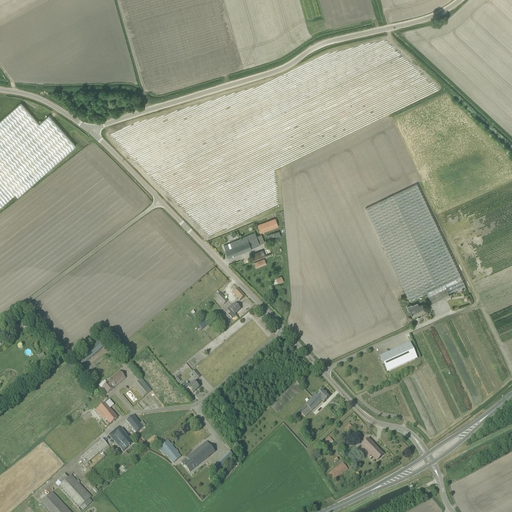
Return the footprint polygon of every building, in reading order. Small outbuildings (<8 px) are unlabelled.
[(18,197),(76,146),(49,116),(39,124),(21,103),(0,121),(0,177),(15,194),(18,197)] [(0,207),(15,194),(0,177),(0,207)] [(427,293),(428,297),(446,289),(449,293),(465,285),(417,184),(365,209),(409,301),(427,293)] [(257,226),(258,228),(260,233),(278,226),(275,219),(257,226)] [(279,231),(266,235),(268,240),(280,236),(279,231)] [(228,258),(242,252),(260,245),(255,233),(224,246),(228,258)] [(263,250),(251,255),(253,261),(265,256),(263,250)] [(264,259),(253,263),(256,269),(266,265),(264,259)] [(243,293),(238,288),(233,293),(240,300),(245,295),(243,293)] [(450,296),(449,293),(446,289),(428,297),(432,305),(450,296)] [(227,301),(223,296),(220,294),(216,297),(223,305),(227,301)] [(235,315),(235,314),(240,309),(235,304),(233,307),(232,306),(229,308),(229,309),(227,310),(230,313),(228,315),(232,319),(235,315)] [(422,305),(419,306),(414,308),(412,305),(411,305),(407,307),(409,311),(410,311),(413,317),(419,314),(419,315),(425,312),(422,305)] [(14,324),(16,329),(24,325),(22,321),(14,324)] [(204,321),(198,326),(202,330),(208,325),(204,321)] [(76,370),(107,343),(102,337),(71,364),(76,370)] [(411,361),(404,347),(381,357),(388,371),(411,361)] [(198,379),(200,377),(194,370),(192,373),(198,379)] [(125,378),(119,371),(106,382),(107,384),(102,388),(108,394),(113,389),(125,378)] [(150,392),(140,380),(133,386),(143,397),(150,392)] [(190,386),(187,382),(182,386),(186,390),(188,388),(193,393),(199,388),(194,382),(190,386)] [(129,390),(123,395),(131,405),(138,399),(129,390)] [(324,403),(329,397),(322,390),(317,396),(316,394),(299,411),(305,418),(322,401),(324,403)] [(117,418),(105,404),(104,403),(98,409),(103,414),(100,416),(102,418),(104,417),(110,424),(117,418)] [(62,430),(68,438),(91,420),(85,412),(62,430)] [(133,416),(126,422),(136,434),(143,428),(133,416)] [(55,453),(62,461),(97,432),(90,424),(55,453)] [(118,427),(109,435),(118,446),(121,444),(126,449),(133,443),(121,430),(118,427)] [(51,445),(61,436),(57,431),(46,440),(51,445)] [(325,441),(329,447),(334,443),(329,437),(325,441)] [(85,465),(108,445),(103,439),(80,459),(83,463),(85,465)] [(383,455),(368,439),(359,448),(369,458),(372,456),(377,461),(383,455)] [(168,441),(160,447),(173,463),(181,457),(168,441)] [(215,452),(214,452),(206,442),(187,458),(189,461),(184,465),(190,473),(215,452)] [(230,452),(219,461),(215,466),(219,470),(223,465),(234,456),(230,452)] [(328,474),(333,481),(348,469),(343,463),(328,474)] [(91,497),(71,475),(58,487),(78,509),(91,497)] [(70,511),(52,492),(40,504),(46,511),(70,511)]
